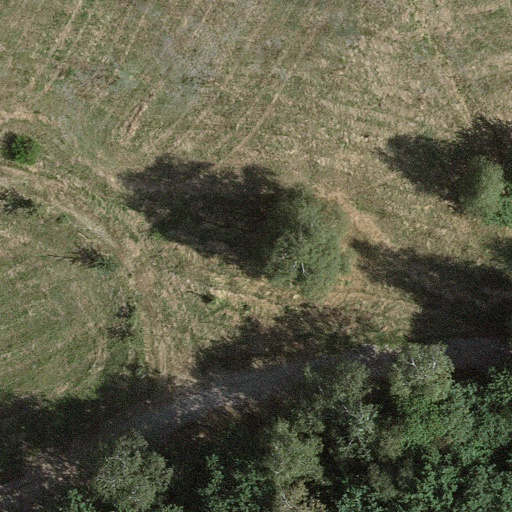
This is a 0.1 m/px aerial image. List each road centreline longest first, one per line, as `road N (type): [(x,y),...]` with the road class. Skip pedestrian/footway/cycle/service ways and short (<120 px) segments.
road 1 (track): [(511,329),(265,345),(192,371)]
road 2 (track): [(0,193),(69,211),(192,371)]
road 3 (track): [(192,371),(63,511)]
